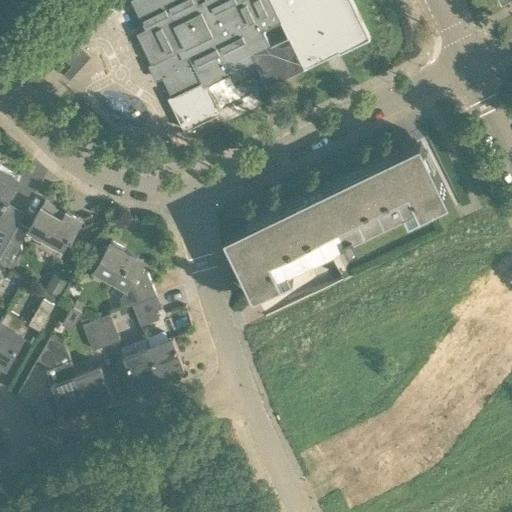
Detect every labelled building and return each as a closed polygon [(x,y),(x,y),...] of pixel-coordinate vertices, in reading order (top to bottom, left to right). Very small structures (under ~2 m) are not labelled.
[(131,0),(145,28),(137,32),(152,63),(155,61),(171,96),(201,82),(203,86),(255,61),(267,86),(305,67),(302,61),(349,38),(344,28),(352,24),(345,10),(352,6),(349,0),(131,0)] [(64,73),(70,78),(91,55),(85,49),(71,65),(72,65),(64,73)] [(267,86),(259,90),(266,106),(274,102),(267,86)] [(225,232),(254,292),(294,273),(290,263),(347,236),(351,245),(360,241),(356,231),(405,208),(410,217),(450,197),(434,164),(437,163),(428,145),(425,146),(421,137),(225,232)] [(0,210),(5,201),(19,176),(0,165),(0,210)] [(0,257),(10,240),(19,222),(25,212),(5,201),(0,210),(0,257)] [(42,204),(29,227),(27,229),(40,237),(41,246),(57,255),(60,248),(63,250),(70,238),(72,239),(83,219),(66,209),(62,216),(42,204)] [(23,247),(20,245),(10,240),(0,257),(0,262),(11,269),(23,247)] [(157,294),(148,270),(140,266),(144,259),(111,241),(96,268),(127,286),(126,289),(120,298),(124,307),(133,303),(157,294)] [(54,276),(47,287),(59,294),(66,283),(54,276)] [(133,303),(138,317),(141,324),(158,317),(155,310),(162,307),(157,294),(133,303)] [(39,330),(54,304),(44,299),(43,298),(28,324),(39,330)] [(74,302),(85,308),(88,304),(77,298),(74,302)] [(74,328),(85,308),(74,302),(63,322),(74,328)] [(3,320),(0,324),(0,361),(7,366),(26,333),(25,332),(27,328),(23,325),(26,321),(8,310),(3,320)] [(120,339),(110,313),(98,317),(108,344),(120,339)] [(93,350),(108,344),(98,317),(83,323),(93,350)] [(51,336),(38,359),(52,368),(57,381),(52,382),(64,413),(89,403),(77,373),(65,344),(51,336)] [(149,345),(161,375),(185,366),(173,336),(149,345)] [(136,385),(161,375),(149,345),(124,355),(136,385)] [(77,373),(89,403),(113,394),(101,363),(77,373)]
